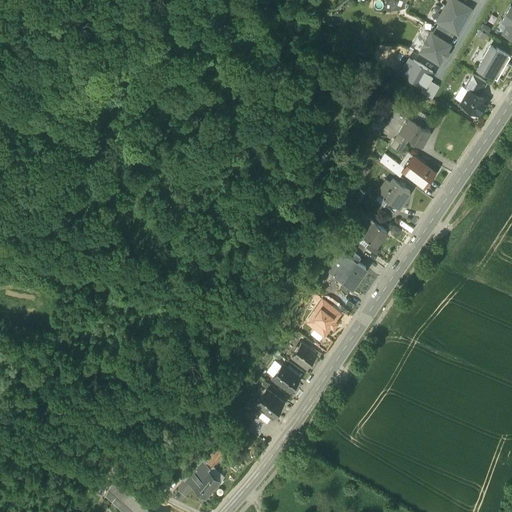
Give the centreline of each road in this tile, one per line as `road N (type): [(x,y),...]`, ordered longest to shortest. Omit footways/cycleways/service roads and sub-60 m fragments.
road 1 (tertiary): [(511,100),(284,441),(227,511)]
road 2 (track): [(430,225),(449,236),(511,155)]
